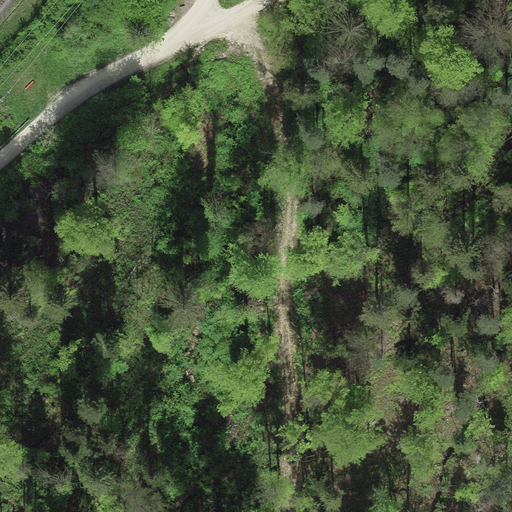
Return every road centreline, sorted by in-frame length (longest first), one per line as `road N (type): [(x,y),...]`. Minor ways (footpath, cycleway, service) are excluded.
road 1 (track): [(231,20),(259,54),(285,164),(279,316),(290,443),(283,511)]
road 2 (unclassified): [(0,168),(74,101),(158,51),(208,0)]
